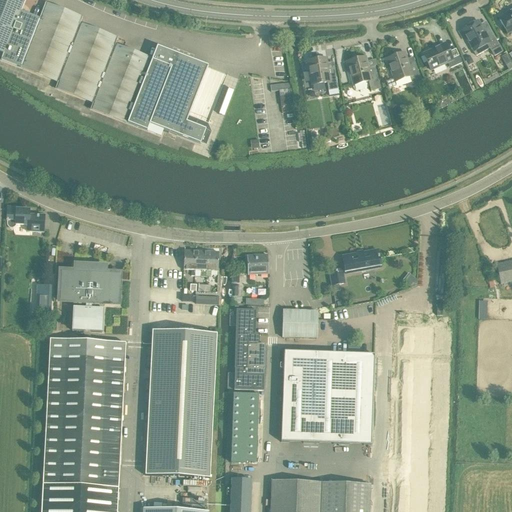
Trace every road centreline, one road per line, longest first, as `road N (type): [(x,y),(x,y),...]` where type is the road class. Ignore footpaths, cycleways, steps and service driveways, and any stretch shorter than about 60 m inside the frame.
road 1 (tertiary): [(511,168),(432,207),(276,238),(209,238),(96,219),(0,177)]
road 2 (secondary): [(148,0),(265,16),(367,12),(423,0)]
